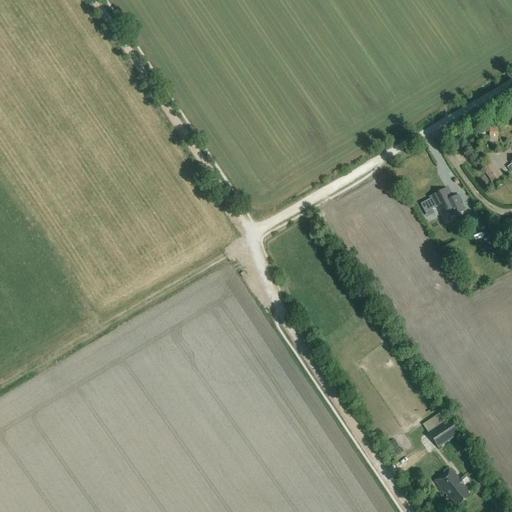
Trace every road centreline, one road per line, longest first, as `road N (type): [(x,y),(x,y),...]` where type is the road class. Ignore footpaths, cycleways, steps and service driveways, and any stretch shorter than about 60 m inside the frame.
road 1 (track): [(409,511),(290,330),(248,235)]
road 2 (track): [(0,386),(251,241)]
road 3 (track): [(248,235),(92,0)]
road 4 (track): [(248,235),(387,155)]
road 5 (unclassified): [(387,155),(511,82)]
